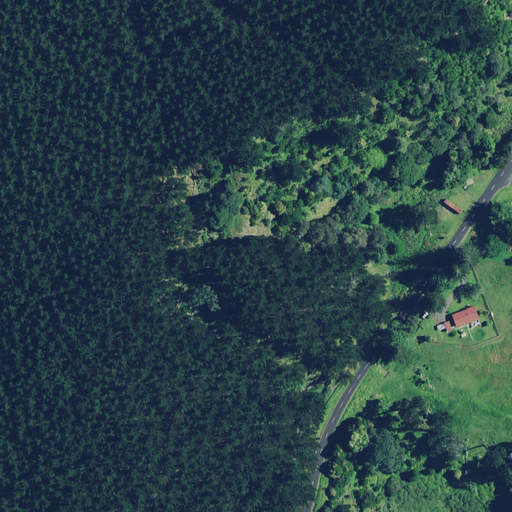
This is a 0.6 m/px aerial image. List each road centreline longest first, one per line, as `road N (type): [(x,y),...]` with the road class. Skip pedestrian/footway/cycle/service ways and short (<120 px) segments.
road 1 (residential): [(511,159),(351,387)]
road 2 (unclassified): [(351,387),(304,511)]
